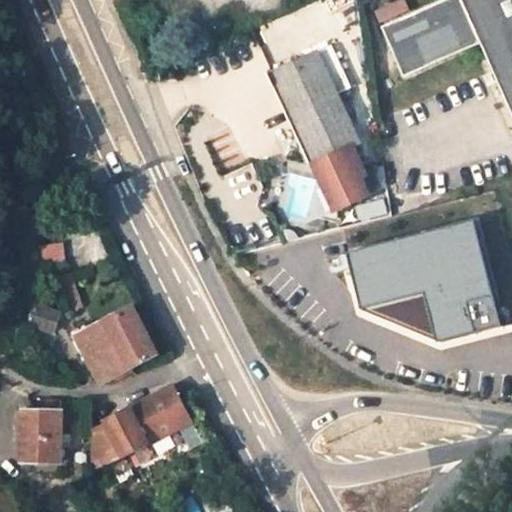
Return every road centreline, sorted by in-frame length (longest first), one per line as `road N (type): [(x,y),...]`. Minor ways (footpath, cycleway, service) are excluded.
road 1 (primary): [(230,340),(99,101),(61,0)]
road 2 (unclassified): [(230,340),(103,395),(43,391),(0,371)]
road 3 (secondary): [(511,421),(361,401),(275,423)]
road 4 (secondary): [(301,469),(357,474),(499,442)]
